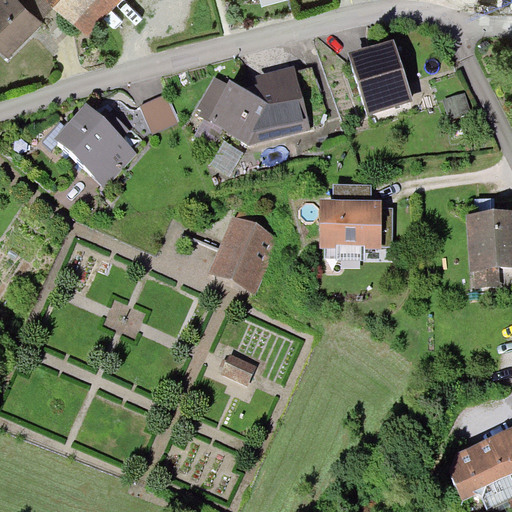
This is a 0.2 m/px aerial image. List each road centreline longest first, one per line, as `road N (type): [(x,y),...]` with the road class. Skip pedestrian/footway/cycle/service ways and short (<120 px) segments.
road 1 (residential): [(0,113),(318,21),(413,8),(461,19)]
road 2 (residential): [(511,150),(460,41),(461,19)]
